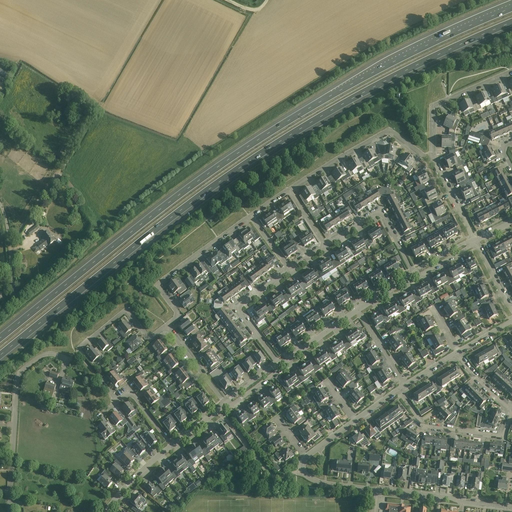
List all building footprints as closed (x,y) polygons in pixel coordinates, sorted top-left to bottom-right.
[(511,96),(508,90),(505,92),(502,86),(497,88),(502,100),(511,96)] [(492,97),(494,103),(502,100),(497,88),(492,90),(495,96),(492,97)] [(481,95),(486,106),(491,104),(491,105),(494,103),(492,97),(488,99),(486,93),(481,95)] [(478,103),(475,105),(478,111),(481,109),(481,108),(486,106),(481,95),(476,97),(478,103)] [(478,111),(475,105),(472,106),(469,100),(464,103),(469,114),(478,111)] [(465,116),(469,114),(464,103),(459,105),(462,111),(459,112),(460,114),(463,113),(465,116)] [(448,116),(446,121),(457,126),(459,121),(460,122),(461,119),(456,115),(454,119),(448,116)] [(449,128),(449,132),(455,133),(455,131),(457,126),(446,121),(443,126),(449,128)] [(507,134),(511,132),(508,124),(503,126),(507,134)] [(493,130),(497,138),(502,136),(498,128),(497,125),(492,128),(493,130)] [(507,134),(503,126),(498,128),(502,136),(507,134)] [(497,138),(493,130),(488,132),(489,134),(482,137),(481,140),(489,143),(490,140),(491,140),(492,141),(497,138)] [(455,133),(449,132),(448,137),(442,137),(442,142),(454,142),(454,134),(455,133)] [(489,143),(481,140),(480,143),(483,150),(479,152),(482,157),(484,156),(492,151),(490,146),(489,147),(488,146),(489,143)] [(454,147),(454,142),(442,142),(442,147),(448,147),(449,152),(455,150),(454,147)] [(67,148),(62,145),(57,152),(55,150),(51,156),(54,158),(56,156),(60,159),(67,148)] [(384,153),(380,154),(381,160),(384,159),(389,160),(390,147),(385,147),(384,153)] [(396,148),(390,147),(389,160),(393,161),(396,163),(398,157),(395,154),(396,148)] [(373,150),(368,153),(374,164),(377,163),(381,160),(380,154),(376,156),(373,150)] [(456,153),(455,150),(449,152),(450,156),(444,159),(447,163),(457,158),(455,153),(456,153)] [(495,156),(492,151),(484,156),(487,160),(486,161),(487,164),(493,161),(491,158),(495,156)] [(374,164),(368,153),(363,155),(366,161),(363,163),(366,168),(372,165),(374,164)] [(398,157),(396,163),(398,164),(399,162),(401,164),(402,163),(404,164),(410,157),(405,154),(401,159),(398,157)] [(414,161),(410,157),(404,164),(407,166),(406,167),(408,169),(406,171),(409,173),(413,168),(410,166),(414,161)] [(456,168),(462,165),(460,162),(459,162),(457,158),(447,163),(449,168),(455,165),(456,168)] [(357,159),(352,162),(357,169),(356,169),(358,173),(361,171),(366,168),(363,163),(360,165),(357,159)] [(351,170),(347,172),(351,177),(354,175),(358,173),(356,169),(357,169),(352,162),(348,164),(351,170)] [(458,172),(452,175),(455,179),(463,175),(466,173),(463,168),(465,167),(464,164),(462,165),(456,168),(458,172)] [(341,168),(336,171),(341,178),(343,182),(346,180),(351,177),(347,172),(344,173),(341,168)] [(496,178),(504,174),(501,169),(498,171),(496,168),(490,171),(492,174),(493,173),(496,178)] [(339,180),(341,178),(336,171),(332,174),(335,179),(332,181),(336,186),(341,183),(339,180)] [(418,180),(426,176),(424,171),(418,174),(416,171),(414,172),(416,175),(415,176),(416,178),(417,178),(418,180)] [(463,175),(455,179),(457,184),(463,181),(465,184),(467,183),(470,181),(468,178),(466,173),(463,175)] [(498,183),(506,179),(504,174),(496,178),(498,183)] [(418,180),(415,182),(417,187),(419,190),(425,187),(423,184),(429,181),(426,176),(418,180)] [(326,178),(321,181),(328,191),(332,188),(336,186),(332,181),(329,183),(326,178)] [(501,188),(509,184),(506,179),(498,183),(501,188)] [(466,188),(461,190),(463,195),(474,189),(471,184),(474,182),(473,180),(470,181),(467,183),(465,184),(466,188)] [(320,196),(328,191),(321,181),(317,183),(320,189),(317,191),(320,196)] [(386,188),(384,197),(387,198),(386,199),(389,204),(400,199),(398,196),(397,195),(396,194),(394,195),(393,196),(389,189),(390,185),(387,184),(386,188)] [(503,193),(511,189),(509,184),(501,188),(503,193)] [(310,187),(306,190),(311,198),(313,196),(315,199),(320,196),(317,191),(314,193),(310,187)] [(425,187),(419,190),(421,193),(424,191),(426,196),(434,192),(432,187),(426,190),(425,187)] [(371,193),(376,200),(380,197),(380,196),(381,196),(384,197),(386,188),(383,188),(377,191),(376,190),(375,190),(374,189),(373,188),(371,189),(370,191),(371,193)] [(474,189),(463,195),(466,200),(469,198),(470,199),(471,202),(479,198),(478,195),(477,196),(476,194),(477,194),(474,189)] [(511,189),(503,193),(506,198),(508,197),(509,200),(511,198),(511,189)] [(311,198),(306,190),(301,193),(305,198),(302,200),(305,206),(308,204),(306,200),(311,198)] [(370,191),(365,194),(366,196),(371,203),(376,200),(371,193),(370,191)] [(437,197),(434,192),(426,196),(428,199),(424,200),(427,206),(433,203),(431,200),(437,197)] [(363,195),(360,197),(362,199),(367,206),(371,203),(366,196),(365,194),(363,195)] [(360,197),(356,199),(357,202),(362,209),(367,206),(362,199),(360,197)] [(400,199),(389,204),(391,209),(399,205),(399,203),(400,202),(400,201),(400,200),(400,199)] [(362,209),(357,202),(355,203),(354,200),(352,202),(351,201),(348,203),(353,210),(355,209),(357,212),(362,209)] [(505,201),(500,203),(504,211),(509,209),(509,208),(511,207),(509,202),(506,203),(505,201)] [(283,205),(290,215),(295,212),(293,209),(288,202),(283,205)] [(391,209),(394,214),(402,210),(400,207),(403,205),(402,203),(399,205),(391,209)] [(433,203),(427,206),(431,214),(443,208),(440,203),(435,206),(433,203)] [(500,214),(495,206),(494,203),(489,206),(495,216),(500,214)] [(504,211),(500,203),(495,206),(500,214),(504,211)] [(290,215),(283,205),(278,208),(282,213),(281,213),(280,213),(278,215),(281,219),(282,220),(284,219),(290,215)] [(341,212),(345,220),(350,217),(349,214),(351,213),(347,206),(345,208),(344,206),(339,209),(341,212)] [(485,208),(490,219),(495,216),(489,206),(485,208)] [(443,208),(431,214),(436,222),(441,219),(440,216),(445,213),(443,208)] [(480,211),(485,221),(490,219),(485,208),(480,211)] [(396,218),(404,214),(402,210),(394,214),(396,218)] [(480,224),(485,221),(480,211),(472,215),(476,222),(478,220),(480,224)] [(341,212),(336,215),(341,222),(345,220),(341,212)] [(271,213),(267,216),(272,224),(272,223),(274,226),(279,223),(278,222),(281,219),(278,215),(275,216),(276,217),(275,218),(271,213)] [(399,223),(407,219),(404,214),(396,218),(399,223)] [(336,215),(331,218),(336,225),(341,222),(336,215)] [(264,217),(259,220),(262,224),(263,225),(265,227),(267,226),(268,227),(272,224),(267,216),(264,218),(264,217)] [(331,218),(327,221),(332,228),(336,225),(331,218)] [(401,228),(409,224),(407,219),(399,223),(401,228)] [(332,228),(327,221),(324,223),(323,221),(319,224),(322,230),(325,228),(327,231),(332,228)] [(452,223),(446,226),(453,238),(456,236),(455,235),(457,234),(454,228),(457,226),(457,227),(458,226),(455,221),(455,222),(455,223),(452,224),(452,223)] [(34,227),(27,232),(30,236),(37,230),(42,226),(39,223),(34,227)] [(409,224),(401,228),(404,233),(407,232),(408,235),(415,231),(412,226),(411,227),(409,224)] [(438,231),(441,236),(444,235),(447,240),(449,239),(450,240),(453,238),(446,226),(438,231)] [(377,228),(372,231),(377,239),(382,236),(377,228)] [(244,232),(251,241),(253,240),(255,242),(260,238),(256,232),(252,234),(249,229),(244,232)] [(50,235),(48,231),(41,236),(44,239),(37,244),(41,250),(48,244),(49,245),(55,240),(51,234),(50,235)] [(302,233),(309,243),(314,240),(308,233),(307,231),(305,231),(302,233)] [(373,242),(377,239),(372,231),(368,234),(373,242)] [(431,235),(437,247),(440,245),(440,244),(442,243),(439,237),(441,236),(438,231),(431,235)] [(251,241),(244,232),(239,236),(243,241),(239,243),(243,249),(244,250),(250,246),(248,243),(251,241)] [(304,246),(309,243),(302,233),(294,239),(298,245),(302,242),(304,246)] [(434,248),(437,247),(431,235),(423,240),(426,245),(428,243),(431,249),(433,247),(434,248)] [(356,241),(361,249),(365,246),(361,238),(358,240),(357,240),(356,241)] [(296,246),(298,245),(294,239),(286,244),(288,247),(293,254),(297,251),(295,248),(297,247),(296,246)] [(502,242),(506,250),(511,247),(507,239),(502,242)] [(423,246),(426,245),(423,240),(420,241),(421,244),(420,244),(419,243),(419,242),(417,243),(415,244),(421,256),(424,254),(424,253),(426,252),(423,246)] [(233,241),(228,244),(234,253),(237,251),(238,253),(243,249),(239,243),(239,242),(235,245),(233,241)] [(353,249),(350,251),(354,256),(354,257),(362,252),(361,249),(356,241),(351,244),(352,246),(351,247),(353,249)] [(502,242),(497,244),(501,252),(502,254),(502,255),(507,252),(506,250),(502,242)] [(223,254),(227,260),(233,257),(231,255),(234,253),(228,244),(223,248),(225,251),(225,252),(225,253),(223,254)] [(421,256),(415,244),(412,245),(410,248),(416,257),(418,256),(418,257),(421,256)] [(492,247),(493,249),(490,251),(494,259),(502,254),(501,252),(497,244),(492,247)] [(293,254),(288,247),(283,250),(283,249),(282,249),(280,250),(284,257),(287,255),(288,257),(293,254)] [(340,251),(339,252),(344,260),(346,262),(352,258),(354,257),(354,256),(350,251),(348,252),(347,250),(345,251),(344,249),(342,250),(340,250),(340,251)] [(221,264),(227,260),(223,254),(220,257),(216,252),(214,254),(213,254),(211,256),(217,264),(220,262),(221,264)] [(337,259),(334,261),(338,267),(346,262),(339,252),(335,255),(337,259)] [(263,260),(265,263),(270,270),(275,266),(273,264),(277,261),(272,255),(269,258),(268,257),(263,260)] [(392,259),(387,262),(394,273),(397,271),(397,270),(399,269),(396,264),(398,262),(401,261),(400,259),(398,255),(395,257),(392,259)] [(215,265),(217,264),(211,256),(209,257),(209,258),(206,259),(210,264),(206,266),(207,267),(211,272),(217,268),(215,265)] [(468,274),(469,275),(472,272),(473,269),(477,267),(476,266),(477,266),(475,263),(474,263),(472,259),(471,259),(470,258),(466,260),(467,261),(466,262),(469,267),(465,269),(468,274)] [(338,267),(334,261),(331,263),(331,262),(330,262),(329,262),(327,259),(323,262),(329,273),(335,269),(338,267)] [(261,266),(266,273),(270,270),(265,263),(264,264),(262,262),(259,264),(261,266)] [(317,272),(321,278),(324,276),(329,273),(323,262),(318,265),(319,267),(318,268),(319,270),(317,272)] [(391,275),(394,273),(387,262),(380,267),(383,272),(385,270),(389,275),(391,274),(391,275)] [(503,271),(505,276),(511,272),(511,265),(511,266),(510,263),(505,267),(506,269),(503,271)] [(200,264),(195,268),(201,275),(204,273),(206,275),(208,273),(210,275),(212,274),(211,272),(207,267),(204,269),(200,264)] [(457,266),(454,267),(459,276),(461,275),(465,276),(468,274),(465,269),(462,271),(460,265),(457,267),(457,266)] [(261,266),(256,269),(262,276),(266,273),(261,266)] [(255,267),(250,269),(252,272),(257,279),(262,276),(256,269),(255,267)] [(380,274),(383,272),(380,267),(376,269),(376,272),(376,273),(374,274),(379,283),(382,281),(381,280),(384,279),(380,274)] [(459,276),(454,267),(451,269),(451,270),(449,271),(452,276),(449,278),(452,283),(455,282),(456,278),(459,276)] [(195,268),(190,271),(193,276),(191,278),(194,283),(199,280),(202,277),(201,275),(195,268)] [(253,283),(257,279),(252,272),(250,269),(243,274),(248,281),(250,280),(253,283)] [(311,270),(306,274),(313,284),(319,280),(321,278),(317,272),(315,273),(313,273),(311,270)] [(374,274),(372,272),(364,276),(368,281),(370,280),(373,285),(376,284),(376,285),(379,283),(374,274)] [(304,282),(301,283),(305,289),(313,284),(306,274),(302,277),(305,281),(304,282)] [(241,280),(237,283),(242,290),(247,287),(244,284),(247,282),(242,275),(240,277),(241,280)] [(440,275),(437,277),(442,286),(445,284),(449,285),(452,283),(449,278),(446,280),(443,275),(441,276),(440,275)] [(365,283),(368,281),(364,276),(357,281),(364,292),(367,291),(366,290),(368,288),(365,283)] [(442,286),(437,277),(434,278),(435,279),(433,281),(435,286),(432,287),(435,293),(439,291),(440,287),(442,286)] [(179,286),(175,280),(168,286),(168,288),(169,289),(171,289),(174,294),(178,291),(180,294),(187,289),(183,284),(179,286)] [(349,286),(352,291),(354,293),(356,292),(358,295),(360,293),(361,294),(364,292),(357,281),(349,286)] [(295,282),(290,285),(297,295),(305,289),(301,283),(299,285),(299,284),(298,284),(297,285),(295,282)] [(233,286),(238,293),(242,290),(237,283),(233,286)] [(435,293),(432,287),(429,289),(426,284),(424,285),(424,284),(421,286),(426,295),(428,293),(432,295),(435,293)] [(475,284),(469,287),(471,291),(472,291),(475,297),(486,291),(484,286),(481,288),(480,287),(479,288),(477,285),(475,286),(475,284)] [(297,295),(290,285),(286,288),(289,292),(288,293),(285,295),(289,300),(291,298),(292,299),(297,295)] [(233,297),(238,293),(233,286),(228,289),(233,297)] [(419,295),(416,297),(419,302),(422,300),(423,296),(426,295),(421,286),(418,288),(418,289),(416,290),(419,295)] [(226,287),(222,290),(224,293),(229,300),(233,297),(228,289),(226,287)] [(342,294),(340,295),(345,304),(348,302),(348,301),(350,300),(346,295),(349,293),(346,288),(341,291),(342,294)] [(457,297),(461,294),(463,297),(466,296),(462,288),(454,293),(457,297)] [(192,294),(189,290),(184,295),(186,298),(180,302),(184,308),(193,302),(189,297),(192,294)] [(229,300),(224,293),(222,290),(217,294),(220,297),(214,302),(214,305),(223,306),(223,303),(224,302),(224,303),(229,300)] [(486,291),(475,297),(477,302),(479,301),(481,306),(486,303),(484,299),(489,297),(486,291)] [(333,296),(331,298),(334,303),(336,301),(339,306),(342,305),(342,306),(345,304),(340,295),(338,293),(338,292),(332,295),(333,296)] [(279,293),(274,297),(280,304),(282,306),(290,301),(289,300),(285,295),(283,297),(282,296),(281,296),(279,293)] [(407,294),(404,296),(409,305),(412,303),(416,304),(419,302),(416,297),(413,299),(410,294),(407,295),(407,294)] [(403,305),(400,307),(403,312),(406,310),(407,306),(409,305),(404,296),(401,298),(402,299),(399,300),(403,305)] [(280,304),(274,297),(270,300),(275,307),(280,304)] [(334,303),(331,298),(327,301),(326,303),(327,304),(325,306),(330,314),(333,312),(333,311),(335,310),(331,305),(334,303)] [(446,308),(444,309),(447,314),(454,309),(457,307),(454,302),(453,303),(452,302),(453,301),(451,299),(444,304),(446,308)] [(482,309),(481,310),(484,316),(487,315),(495,311),(493,306),(490,307),(489,305),(488,306),(486,303),(481,306),(482,308),(482,309)] [(400,314),(403,312),(400,307),(397,309),(393,304),(391,305),(391,304),(388,306),(393,315),(395,313),(400,314)] [(214,305),(214,308),(215,309),(218,314),(217,315),(215,316),(215,317),(218,321),(220,319),(227,314),(224,309),(223,310),(222,309),(223,306),(214,305)] [(264,316),(264,315),(268,312),(263,305),(258,308),(264,316)] [(330,314),(325,306),(320,309),(318,307),(315,309),(319,313),(321,312),(325,317),(327,315),(328,316),(330,314)] [(391,316),(393,315),(388,306),(385,308),(385,309),(383,310),(386,315),(383,317),(387,322),(390,320),(391,316)] [(264,316),(258,308),(254,311),(257,315),(256,316),(253,318),(258,324),(266,318),(264,315),(264,316)] [(316,315),(319,313),(315,309),(313,310),(312,310),(308,313),(316,324),(319,322),(318,321),(320,320),(316,315)] [(456,311),(454,309),(447,314),(450,318),(452,317),(455,321),(457,320),(462,316),(463,316),(459,311),(456,311)] [(495,311),(487,315),(489,320),(498,316),(496,313),(497,311),(495,311)] [(285,312),(278,318),(280,321),(287,315),(285,312)] [(303,317),(301,319),(304,324),(307,322),(310,327),(312,326),(313,326),(316,324),(308,313),(303,316),(303,317)] [(223,323),(230,318),(227,314),(220,319),(223,323)] [(387,323),(387,322),(383,317),(380,319),(377,314),(376,315),(376,314),(372,316),(373,317),(371,318),(374,322),(376,326),(376,325),(377,326),(380,324),(383,325),(387,323)] [(183,331),(191,325),(189,322),(191,320),(187,315),(181,320),(183,322),(179,326),(183,331)] [(227,328),(234,322),(230,318),(223,323),(227,328)] [(428,318),(420,322),(423,327),(432,322),(431,319),(429,320),(428,318)] [(293,324),(301,335),(304,333),(303,332),(305,330),(302,326),(304,324),(301,319),(293,324)] [(131,330),(125,321),(119,326),(122,330),(119,333),(125,339),(131,334),(129,332),(131,330)] [(230,332),(237,326),(234,322),(227,328),(230,332)] [(432,322),(423,327),(426,332),(434,328),(433,326),(434,325),(432,322)] [(458,331),(466,326),(463,322),(455,327),(458,331)] [(298,337),(301,335),(293,324),(286,329),(290,334),(292,333),(295,337),(298,336),(298,337)] [(192,332),(194,335),(199,331),(196,326),(193,328),(191,325),(183,331),(187,336),(192,332)] [(466,326),(458,331),(462,336),(464,335),(467,340),(473,337),(469,331),(471,329),(468,325),(466,326)] [(240,331),(237,326),(230,332),(233,336),(240,331)] [(287,336),(290,334),(286,329),(283,331),(285,334),(280,337),(286,345),(289,343),(289,342),(291,341),(287,336)] [(352,330),(349,332),(357,343),(365,338),(361,333),(358,335),(355,330),(353,331),(352,330)] [(199,331),(194,335),(196,338),(191,342),(195,347),(203,341),(201,338),(203,336),(199,331)] [(233,336),(231,338),(234,342),(236,341),(244,335),(240,331),(235,335),(233,336)] [(346,344),(349,349),(357,343),(349,332),(346,334),(347,335),(345,337),(349,342),(346,344)] [(401,341),(402,340),(400,336),(398,336),(396,337),(394,334),(389,338),(390,339),(389,340),(390,342),(389,343),(391,345),(391,347),(392,347),(401,341)] [(247,340),(244,335),(236,341),(240,345),(239,346),(241,348),(246,344),(244,342),(247,340)] [(138,340),(135,336),(125,343),(133,352),(143,344),(139,339),(138,340)] [(284,347),(286,345),(280,337),(276,340),(274,338),(271,340),(275,345),(277,343),(281,348),(283,346),(284,347)] [(441,339),(440,339),(438,337),(430,341),(433,346),(441,341),(441,339)] [(105,342),(103,340),(97,344),(103,351),(105,349),(108,352),(113,347),(107,340),(105,342)] [(152,347),(156,352),(164,346),(160,341),(158,343),(156,340),(150,345),(152,347)] [(399,352),(401,350),(402,353),(407,349),(406,347),(407,346),(402,340),(401,341),(392,347),(395,352),(397,350),(399,352)] [(203,341),(195,347),(199,353),(204,349),(206,351),(212,347),(208,342),(206,344),(203,341)] [(346,351),(349,349),(346,344),(343,346),(339,341),(337,342),(337,341),(334,343),(340,352),(342,350),(346,351)] [(444,346),(441,341),(433,346),(430,347),(435,356),(443,351),(441,348),(444,346)] [(330,355),(334,360),(337,358),(337,353),(340,352),(334,343),(331,345),(332,346),(330,348),(333,353),(330,355)] [(164,346),(156,352),(159,356),(156,358),(159,361),(167,355),(165,352),(167,351),(164,346)] [(494,347),(489,350),(493,357),(497,355),(498,356),(501,355),(498,348),(496,346),(494,347)] [(99,352),(97,354),(92,348),(86,353),(93,362),(98,358),(100,360),(103,357),(99,352)] [(404,365),(412,359),(408,353),(409,352),(407,349),(402,353),(404,355),(402,357),(403,358),(401,360),(403,362),(402,362),(404,365)] [(212,352),(210,350),(204,354),(206,356),(203,358),(207,363),(214,357),(217,356),(217,355),(213,351),(212,352)] [(489,350),(484,353),(488,360),(489,362),(494,359),(493,357),(489,350)] [(326,365),(334,360),(330,355),(327,357),(324,352),(322,353),(321,352),(318,354),(324,363),(326,365)] [(365,359),(367,363),(377,357),(374,352),(373,353),(372,352),(371,352),(369,354),(366,356),(366,357),(365,358),(365,359)] [(250,357),(255,364),(258,362),(259,364),(265,360),(260,353),(256,356),(254,354),(250,357)] [(484,353),(479,355),(482,360),(483,363),(485,365),(490,362),(489,362),(488,360),(484,353)] [(322,364),(324,363),(318,354),(316,356),(316,357),(314,359),(318,364),(315,366),(318,371),(321,369),(322,364)] [(163,362),(167,366),(175,360),(171,355),(169,357),(167,355),(159,361),(161,364),(163,362)] [(483,363),(479,355),(474,358),(476,360),(473,361),(476,368),(479,366),(479,365),(483,363)] [(220,360),(217,356),(214,357),(207,363),(211,368),(214,366),(215,368),(223,362),(221,360),(220,360)] [(255,364),(250,357),(245,361),(246,362),(242,365),(248,373),(254,369),(252,367),(255,364)] [(372,372),(373,372),(378,369),(377,366),(378,365),(378,364),(377,363),(380,362),(377,357),(367,363),(366,363),(372,372)] [(418,367),(412,359),(404,365),(406,368),(407,367),(408,369),(410,367),(413,371),(413,370),(414,371),(418,369),(417,367),(418,367)] [(178,365),(175,360),(167,366),(170,371),(168,372),(170,375),(172,373),(178,369),(176,366),(178,365)] [(505,361),(503,363),(509,369),(509,368),(511,366),(505,361)] [(224,362),(216,368),(219,371),(226,366),(224,362)] [(315,373),(318,371),(315,366),(312,368),(308,363),(306,364),(306,363),(303,365),(309,374),(311,372),(315,373)] [(244,373),(238,365),(234,369),(235,371),(231,374),(237,381),(242,377),(241,375),(244,373)] [(301,368),(299,370),(302,375),(299,377),(303,382),(306,380),(311,376),(309,374),(303,365),(300,367),(301,368)] [(108,377),(111,381),(119,375),(116,371),(118,369),(116,366),(108,373),(110,375),(108,377)] [(385,370),(383,371),(380,367),(378,369),(373,372),(379,381),(380,380),(388,375),(385,370)] [(178,369),(172,373),(178,380),(186,374),(182,370),(180,371),(178,369)] [(338,378),(335,380),(339,385),(349,376),(344,369),(342,370),(342,369),(337,373),(339,375),(338,376),(338,377),(338,378)] [(451,372),(456,379),(460,376),(461,377),(464,375),(460,369),(457,371),(456,369),(451,372)] [(497,369),(496,370),(491,375),(493,377),(492,379),(496,383),(501,377),(503,375),(497,369)] [(133,382),(137,387),(145,381),(142,376),(144,374),(142,372),(133,378),(135,380),(133,382)] [(446,375),(451,382),(456,379),(451,372),(446,375)] [(181,389),(184,387),(189,383),(187,381),(189,379),(186,374),(178,380),(181,385),(179,387),(181,389)] [(220,382),(217,384),(221,389),(223,387),(225,390),(231,385),(230,383),(233,381),(227,374),(222,377),(224,379),(220,382)] [(290,375),(287,377),(293,385),(295,387),(300,384),(303,382),(299,377),(296,379),(293,374),(291,376),(290,375)] [(123,379),(119,375),(111,381),(115,386),(117,384),(119,387),(127,380),(125,377),(123,379)] [(388,375),(380,380),(379,381),(378,381),(382,388),(388,384),(387,382),(391,380),(389,377),(390,375),(388,375)] [(446,385),(451,382),(446,375),(442,377),(446,385)] [(501,377),(496,383),(500,387),(505,380),(505,381),(507,379),(503,375),(501,377)] [(349,376),(339,385),(342,389),(343,388),(350,382),(353,380),(349,376)] [(72,378),(69,377),(68,378),(67,379),(63,378),(60,390),(65,391),(65,390),(71,392),(71,389),(72,389),(74,381),(72,380),(72,379),(72,378)] [(293,385),(287,377),(285,379),(285,380),(283,381),(287,386),(284,388),(288,393),(290,391),(291,387),(293,385)] [(437,380),(440,385),(438,386),(441,390),(443,389),(442,387),(446,385),(442,377),(437,380)] [(500,387),(504,390),(511,382),(507,379),(505,381),(505,380),(500,387)] [(145,381),(137,387),(141,391),(143,390),(144,392),(150,388),(153,386),(150,383),(148,385),(145,381)] [(191,381),(189,383),(184,387),(186,390),(194,384),(191,381)] [(56,385),(46,382),(44,389),(45,389),(42,398),(44,398),(46,393),(48,393),(46,398),(52,399),(54,392),(56,385)] [(427,387),(432,394),(435,392),(436,395),(441,392),(436,384),(433,385),(432,384),(427,387)] [(467,397),(474,389),(471,385),(469,387),(466,384),(459,391),(463,395),(464,394),(467,397)] [(270,391),(269,391),(273,396),(270,398),(274,404),(277,401),(282,397),(281,395),(280,394),(281,394),(278,391),(275,387),(274,388),(273,387),(270,390),(270,391)] [(423,390),(427,397),(432,394),(427,387),(423,390)] [(156,395),(150,388),(144,392),(146,395),(144,396),(148,401),(156,395)] [(313,397),(315,400),(318,399),(326,394),(323,389),(315,394),(316,395),(313,397)] [(467,397),(471,400),(478,393),(474,389),(467,397)] [(357,390),(350,396),(351,397),(350,398),(352,401),(360,394),(357,390)] [(423,400),(427,397),(423,390),(418,392),(423,400)] [(207,400),(201,392),(199,393),(201,396),(197,399),(203,407),(208,403),(206,400),(207,400)] [(423,400),(418,392),(413,395),(415,397),(412,399),(416,405),(419,403),(418,402),(423,400)] [(482,397),(478,393),(471,400),(475,404),(476,403),(482,397)] [(328,399),(326,394),(318,399),(315,400),(318,405),(320,409),(321,409),(322,409),(327,406),(325,403),(327,402),(326,401),(328,399)] [(360,394),(352,401),(355,404),(356,403),(357,404),(358,403),(360,405),(364,402),(362,400),(364,398),(360,394)] [(159,398),(156,395),(148,401),(152,406),(154,404),(155,407),(164,400),(161,397),(159,398)] [(270,406),(274,404),(270,398),(267,400),(264,395),(263,396),(262,395),(258,398),(259,399),(258,400),(261,404),(263,407),(264,408),(267,406),(270,406)] [(476,403),(480,407),(479,407),(481,410),(486,405),(484,403),(486,401),(482,397),(476,403)] [(165,404),(169,401),(166,398),(161,403),(165,408),(167,407),(165,404)] [(199,406),(193,398),(188,402),(184,405),(186,407),(192,415),(197,411),(195,409),(199,406)] [(300,403),(303,408),(310,403),(307,399),(300,403)] [(128,403),(128,404),(127,403),(125,405),(125,406),(122,408),(128,416),(134,411),(128,403)] [(248,414),(252,419),(256,417),(256,413),(259,411),(259,410),(257,407),(256,407),(253,403),(252,404),(251,403),(248,406),(249,406),(248,407),(251,412),(248,414)] [(437,413),(441,417),(447,411),(443,407),(445,405),(443,403),(439,406),(436,408),(439,411),(437,413)] [(286,414),(288,416),(287,417),(289,420),(297,414),(299,412),(293,404),(286,409),(288,412),(286,414)] [(490,409),(489,413),(492,414),(500,418),(502,412),(499,411),(500,408),(493,405),(491,409),(490,409)] [(393,410),(400,419),(403,416),(403,414),(406,412),(402,406),(399,408),(398,406),(393,410)] [(187,414),(181,407),(177,410),(173,413),(174,416),(181,424),(185,420),(184,417),(187,414)] [(326,412),(329,417),(337,412),(334,407),(326,412)] [(428,408),(419,413),(421,416),(430,411),(428,408)] [(447,411),(441,417),(445,421),(447,419),(450,422),(456,416),(449,409),(447,411)] [(389,413),(395,422),(400,419),(393,410),(389,413)] [(252,419),(248,414),(245,416),(242,411),(241,412),(240,411),(237,414),(237,415),(236,416),(239,420),(241,423),(242,423),(242,424),(245,422),(249,422),(252,419)] [(337,412),(329,417),(332,422),(336,428),(339,425),(335,419),(340,417),(337,412)] [(128,422),(126,421),(123,416),(120,418),(116,413),(110,418),(116,425),(120,423),(123,426),(128,422)] [(384,416),(391,425),(395,422),(389,413),(384,416)] [(300,417),(297,414),(289,420),(292,422),(293,422),(294,424),(296,423),(299,426),(305,420),(302,416),(300,417)] [(490,419),(498,422),(500,418),(492,414),(490,419)] [(176,423),(170,415),(165,419),(162,422),(163,424),(169,432),(174,428),(172,426),(176,423)] [(384,416),(380,419),(387,428),(391,425),(384,416)] [(126,421),(128,422),(133,430),(136,428),(135,426),(136,426),(130,418),(126,421)] [(380,433),(387,428),(380,419),(375,422),(377,425),(375,427),(380,433)] [(495,428),(498,422),(490,419),(488,424),(484,424),(484,428),(491,429),(492,426),(495,428)] [(311,431),(309,428),(312,427),(308,421),(302,426),(304,428),(299,432),(301,434),(301,435),(303,438),(311,431)] [(108,426),(104,422),(98,427),(102,431),(99,433),(100,434),(99,435),(100,436),(100,437),(101,437),(102,437),(103,437),(105,435),(106,437),(112,433),(113,434),(116,431),(110,424),(108,426)] [(271,424),(270,425),(270,424),(263,429),(266,434),(265,434),(269,439),(275,435),(272,432),(274,430),(272,427),(273,427),(271,424)] [(223,426),(222,425),(219,428),(218,429),(223,435),(220,437),(224,442),(227,440),(226,439),(231,435),(227,430),(228,430),(224,425),(224,426),(224,425),(223,426)] [(373,431),(370,426),(364,430),(370,439),(374,436),(376,440),(382,436),(376,429),(373,431)] [(405,437),(410,439),(414,432),(410,429),(408,432),(405,430),(402,436),(405,438),(405,437)] [(314,434),(311,431),(303,438),(305,441),(306,440),(308,443),(312,439),(314,442),(322,436),(318,430),(314,434)] [(150,432),(146,432),(140,436),(145,443),(148,441),(152,446),(157,442),(154,438),(154,437),(152,434),(151,434),(150,432)] [(414,432),(410,439),(414,442),(413,443),(416,445),(420,440),(417,438),(419,436),(414,432)] [(210,434),(206,437),(214,448),(219,445),(220,446),(223,444),(219,438),(216,440),(211,434),(211,435),(210,434)] [(359,434),(351,440),(354,444),(355,443),(356,444),(359,443),(362,447),(366,444),(368,446),(370,444),(363,434),(361,436),(359,434)] [(277,439),(276,436),(269,441),(272,445),(274,444),(275,446),(278,444),(280,447),(284,444),(282,440),(282,439),(281,439),(280,437),(277,439)] [(430,445),(431,437),(425,436),(425,440),(422,439),(421,446),(424,447),(424,448),(429,448),(430,445)] [(206,448),(204,450),(208,455),(211,453),(210,452),(214,448),(206,437),(202,440),(202,441),(202,442),(206,448)] [(447,439),(442,438),(441,447),(440,450),(449,451),(450,443),(447,442),(447,439)] [(137,440),(131,445),(140,456),(145,451),(143,449),(142,448),(145,446),(141,441),(139,442),(137,440)] [(453,448),(459,449),(460,441),(454,440),(454,443),(451,443),(450,451),(453,451),(453,448)] [(482,443),(476,443),(475,451),(475,452),(479,453),(479,454),(479,455),(482,455),(483,447),(481,447),(482,443)] [(489,451),(495,452),(496,444),(490,443),(490,446),(486,445),(486,452),(485,454),(488,454),(489,453),(489,451)] [(501,444),(496,444),(495,452),(494,454),(503,455),(504,448),(501,447),(501,444)] [(205,457),(208,455),(204,450),(201,452),(196,446),(195,445),(191,449),(197,457),(199,460),(204,456),(205,457)] [(244,446),(233,455),(235,458),(246,450),(244,446)] [(128,449),(125,452),(125,451),(119,457),(128,467),(134,461),(132,458),(134,456),(128,449)] [(187,453),(191,459),(189,461),(193,466),(195,464),(194,463),(199,460),(197,457),(191,449),(187,452),(187,453)] [(291,453),(288,449),(282,453),(280,450),(275,454),(279,460),(283,458),(286,461),(290,458),(294,456),(291,452),(291,453)] [(190,469),(193,466),(189,461),(186,463),(181,457),(181,458),(180,457),(176,460),(184,471),(189,467),(190,469)] [(123,466),(116,460),(114,463),(116,464),(110,471),(117,478),(123,471),(121,469),(123,466)] [(184,471),(176,460),(172,463),(172,464),(172,465),(176,471),(173,473),(177,478),(180,476),(179,474),(184,471)] [(346,472),(347,472),(349,472),(349,473),(349,472),(351,472),(352,462),(346,462),(346,461),(345,461),(345,462),(343,462),(343,461),(343,462),(337,461),(336,471),(338,471),(340,471),(340,472),(340,471),(342,471),(342,472),(344,472),(345,472),(346,472)] [(366,465),(366,464),(362,464),(358,464),(357,473),(362,473),(362,474),(365,474),(365,473),(368,474),(369,465),(366,465)] [(511,464),(502,464),(501,471),(511,472),(511,464)] [(411,467),(405,466),(405,468),(404,468),(403,469),(403,470),(399,469),(398,480),(406,481),(406,474),(410,474),(411,467)] [(396,468),(390,467),(390,470),(389,470),(384,470),(383,479),(389,479),(389,478),(391,479),(391,475),(395,476),(396,468)] [(216,468),(209,473),(212,476),(219,471),(216,468)] [(164,469),(160,473),(169,483),(173,479),(175,481),(177,478),(173,473),(170,475),(165,470),(164,469)] [(426,484),(427,475),(423,475),(423,470),(416,469),(415,481),(421,482),(421,483),(422,483),(422,484),(425,485),(425,484),(426,484)] [(101,475),(97,480),(99,482),(105,488),(106,487),(108,488),(112,483),(109,480),(108,479),(110,476),(111,477),(112,477),(105,471),(102,473),(101,475)] [(431,475),(427,475),(426,484),(426,485),(429,485),(429,484),(430,484),(430,483),(437,484),(438,472),(431,471),(431,475)] [(482,483),(483,473),(476,472),(475,479),(472,478),(471,481),(468,481),(468,483),(468,485),(471,485),(470,489),(478,490),(479,482),(482,483)] [(169,483),(160,473),(156,476),(157,477),(156,478),(161,483),(158,486),(163,491),(166,488),(165,487),(169,483)] [(465,474),(462,473),(461,478),(458,477),(456,488),(463,488),(464,483),(468,483),(468,481),(469,474),(465,474)] [(454,475),(444,474),(442,486),(449,487),(450,481),(453,482),(454,475)] [(507,478),(501,478),(501,482),(499,482),(498,482),(495,482),(495,486),(498,486),(498,489),(507,490),(507,483),(507,478)] [(149,485),(148,484),(145,487),(145,488),(153,497),(158,493),(159,494),(161,492),(157,487),(154,489),(149,484),(149,485)] [(193,484),(187,489),(190,494),(196,488),(193,484)] [(145,501),(137,494),(130,503),(134,506),(132,509),(134,511),(140,511),(141,511),(138,510),(142,505),(143,506),(145,506),(146,504),(146,502),(145,501)]
